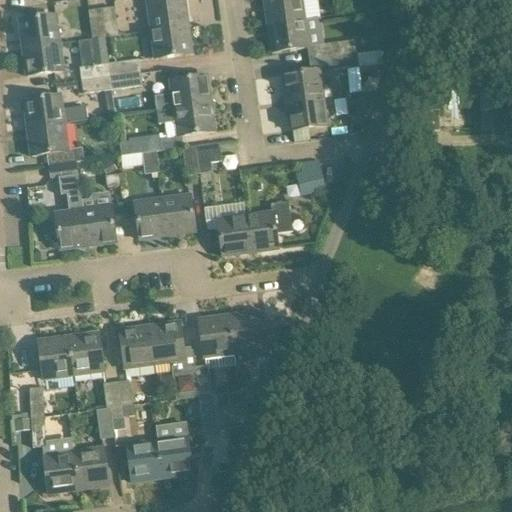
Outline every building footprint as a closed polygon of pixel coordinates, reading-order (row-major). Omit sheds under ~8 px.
[(180,0),(148,4),(152,33),(188,28),(184,0),(180,0)] [(264,0),(268,27),(305,21),(301,0),(264,0)] [(116,8),(102,10),(106,39),(119,37),(116,8)] [(106,39),(102,10),(90,12),(94,41),(106,39)] [(378,16),(380,29),(393,28),(393,22),(402,21),(401,13),(378,16)] [(19,22),(23,50),(60,45),(56,17),(19,22)] [(305,21),(268,27),(272,55),(309,49),(305,21)] [(188,28),(152,33),(155,60),(192,56),(188,28)] [(106,39),(94,41),(97,63),(109,61),(108,50),(106,39)] [(316,61),(330,59),(357,55),(355,42),(314,47),(316,61)] [(60,45),(23,50),(27,78),(64,73),(60,45)] [(383,52),(357,55),(358,67),(384,65),(383,52)] [(357,55),(330,59),(332,71),(342,70),(358,67),(357,55)] [(139,63),(110,66),(111,78),(141,74),(139,63)] [(110,66),(81,70),(83,83),(111,78),(110,66)] [(283,77),(287,105),(324,100),(333,99),(332,92),(329,89),(326,87),(322,87),(320,72),(283,77)] [(486,73),(476,73),(477,97),(487,97),(486,73)] [(141,74),(111,78),(112,90),(142,87),(141,74)] [(169,82),(173,110),(211,105),(207,77),(169,82)] [(111,78),(83,83),(84,94),(105,91),(112,90),(111,78)] [(366,84),(362,94),(376,93),(380,80),(375,80),(369,82),(366,84)] [(112,90),(105,91),(108,119),(116,118),(112,90)] [(354,118),(367,122),(377,93),(376,93),(362,94),(354,118)] [(24,102),(28,130),(64,125),(60,97),(24,102)] [(287,105),(291,133),(327,128),(324,100),(287,105)] [(122,157),(144,155),(157,153),(184,149),(186,149),(185,137),(215,133),(211,105),(173,110),(157,113),(159,126),(175,124),(177,138),(162,140),(161,137),(131,141),(131,143),(120,144),(122,157)] [(427,113),(428,133),(440,132),(439,112),(427,113)] [(64,125),(28,130),(32,158),(47,156),(49,167),(85,162),(82,149),(67,151),(64,125)] [(200,176),(201,184),(213,183),(211,165),(222,163),(219,144),(196,148),(200,176)] [(196,148),(186,149),(184,149),(188,176),(200,176),(196,148)] [(157,153),(144,155),(146,177),(160,175),(157,153)] [(111,162),(102,168),(108,178),(117,172),(111,162)] [(77,163),(63,165),(49,167),(50,180),(79,176),(77,163)] [(301,175),(307,196),(328,191),(323,170),(301,175)] [(119,176),(107,178),(108,188),(121,187),(119,176)] [(191,197),(163,201),(168,237),(196,234),(191,197)] [(168,237),(163,201),(134,205),(139,241),(168,237)] [(272,214),(246,218),(251,255),(279,251),(277,235),(293,233),(289,204),(271,206),(272,214)] [(251,255),(246,218),(244,205),(204,211),(207,229),(218,228),(222,258),(251,255)] [(111,208),(84,211),(89,248),(116,244),(111,208)] [(89,248),(84,211),(55,215),(60,252),(89,248)] [(46,253),(34,254),(35,263),(47,262),(46,253)] [(259,313),(229,317),(234,355),(264,351),(259,313)] [(234,355),(229,317),(199,321),(204,359),(234,355)] [(180,324),(150,328),(155,365),(172,363),(177,401),(200,398),(196,369),(193,352),(184,353),(180,324)] [(155,365),(150,328),(120,332),(125,370),(155,365)] [(69,339),(73,376),(104,372),(99,335),(69,339)] [(39,343),(44,380),(73,376),(69,339),(39,343)] [(209,368),(196,369),(200,398),(213,396),(209,368)] [(132,383),(117,385),(119,399),(119,398),(120,409),(135,407),(132,383)] [(108,410),(110,410),(120,409),(119,398),(119,399),(117,385),(104,387),(108,410)] [(31,419),(37,419),(45,419),(43,389),(30,390),(30,395),(31,419)] [(245,392),(213,396),(214,409),(246,405),(245,392)] [(213,396),(200,398),(203,423),(202,434),(244,428),(249,419),(246,405),(214,409),(213,396)] [(120,409),(110,410),(112,422),(136,418),(135,407),(120,409)] [(108,410),(96,412),(101,441),(115,439),(112,422),(110,410),(108,410)] [(37,419),(31,419),(31,420),(33,449),(46,449),(46,444),(45,419),(37,419)] [(20,421),(12,422),(12,434),(30,432),(30,420),(20,421)] [(187,438),(157,442),(162,480),(192,476),(187,438)] [(162,480),(157,442),(127,446),(132,484),(162,480)] [(59,443),(46,444),(47,457),(44,458),(49,495),(79,491),(74,454),(61,455),(59,443)] [(104,450),(74,454),(79,491),(109,487),(104,450)]
